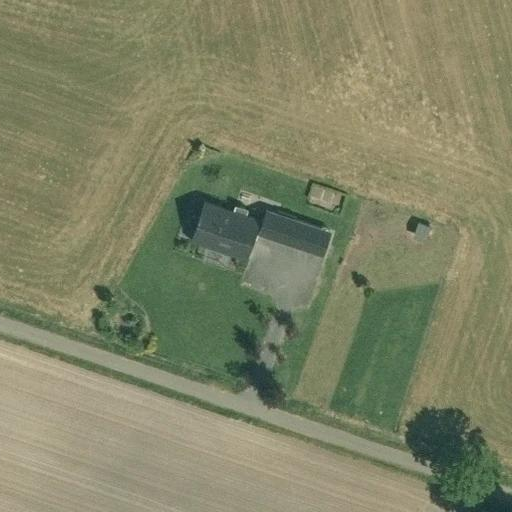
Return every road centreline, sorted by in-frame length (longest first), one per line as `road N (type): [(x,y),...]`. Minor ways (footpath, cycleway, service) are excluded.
road 1 (unclassified): [(511,500),(0,325)]
road 2 (unknown): [(263,415),(290,290)]
